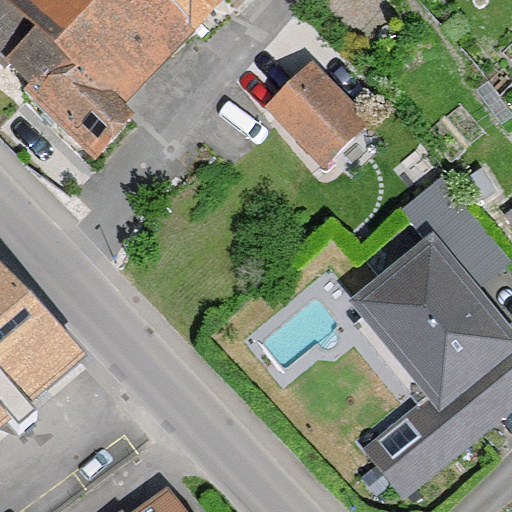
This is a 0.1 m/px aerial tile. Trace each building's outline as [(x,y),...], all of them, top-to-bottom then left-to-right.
[(133,121),(120,108),(9,0),(1,0),(0,1),(0,53),(33,86),(28,91),(96,158),(133,121)] [(9,0),(120,108),(177,49),(126,0),(9,0)] [(126,0),(177,49),(226,0),(225,0),(126,0)] [(267,109),(322,166),(366,124),(311,66),(267,109)] [(366,453),(402,497),(511,407),(511,338),(475,293),(510,264),(443,182),(405,214),(429,243),(353,306),(430,400),(366,453)] [(511,211),(503,218),(511,228),(511,211)] [(0,430),(73,367),(0,282),(0,430)] [(139,511),(183,511),(168,491),(139,511)]
